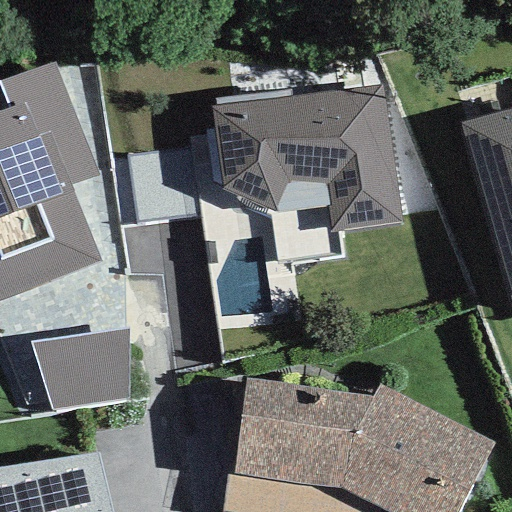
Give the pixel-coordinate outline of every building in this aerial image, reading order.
[(0,88),(7,107),(0,109),(0,300),(100,263),(71,187),(98,176),(54,61),(0,82),(0,88)] [(381,91),(212,114),(223,195),(278,215),(291,193),(323,193),(329,237),(403,226),(381,91)] [(511,111),(460,126),(511,309),(511,111)] [(128,329),(30,345),(50,409),(127,400),(128,329)] [(372,397),(244,379),(233,476),(226,474),(221,511),(378,511),(379,508),(386,511),(457,511),(494,444),(379,383),(372,397)] [(110,511),(97,453),(0,467),(0,511),(110,511)]
